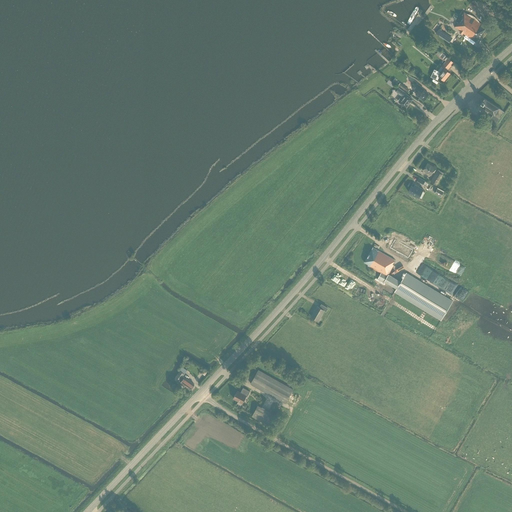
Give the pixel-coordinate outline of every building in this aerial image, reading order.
[(486,28),(464,12),(456,24),(457,25),(454,28),(476,42),(486,28)] [(436,79),(439,76),(444,80),(450,73),(447,71),(451,66),(446,61),(443,65),(445,66),(440,72),(435,70),(434,73),(432,73),(431,77),(436,79)] [(414,89),(418,91),(415,94),(423,101),(428,94),(423,90),(424,89),(418,84),(414,89)] [(403,93),(404,92),(399,88),(396,92),(401,96),(403,97),(399,103),(406,107),(412,99),(406,94),(405,95),(403,93)] [(499,108),(484,98),(480,105),(493,114),(489,120),(496,124),(503,112),(499,109),(499,108)] [(434,172),(437,167),(434,166),(433,167),(427,163),(423,171),(431,175),(433,172),(434,172)] [(436,172),(430,182),(436,185),(442,175),(436,172)] [(412,184),(408,192),(419,198),(423,189),(412,184)] [(392,222),(388,229),(408,242),(412,235),(392,222)] [(428,236),(418,251),(425,256),(435,241),(428,236)] [(394,242),(389,250),(408,260),(412,252),(394,242)] [(394,260),(373,248),(364,263),(368,265),(367,266),(381,274),(378,279),(383,283),(384,282),(396,289),(394,292),(441,320),(452,302),(406,273),(401,282),(388,274),(394,265),(392,264),(394,261),(394,260)] [(338,284),(342,279),(337,275),(336,276),(333,274),(330,278),(338,284)] [(346,289),(353,291),(356,285),(349,282),(346,289)] [(455,297),(464,300),(467,291),(458,288),(455,297)] [(319,308),(317,306),(311,317),(318,321),(324,311),(326,312),(328,308),(321,304),(319,308)] [(258,370),(250,384),(285,404),(293,390),(258,370)] [(183,376),(184,374),(180,371),(176,377),(179,380),(177,382),(184,387),(185,386),(191,390),(194,385),(186,379),(183,376)] [(237,391),(233,399),(242,404),(246,397),(247,397),(250,392),(243,388),(240,393),(237,391)] [(258,406),(252,416),(270,427),(276,416),(258,406)]
